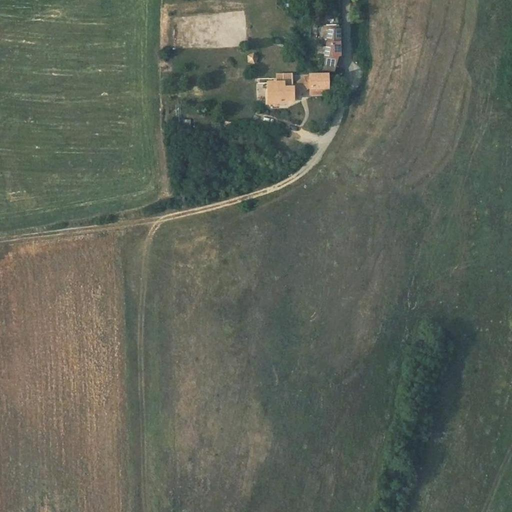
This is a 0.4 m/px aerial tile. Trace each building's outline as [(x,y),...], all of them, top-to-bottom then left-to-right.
[(244,13),(173,16),(174,47),(245,45),(244,13)] [(340,55),(339,25),(324,25),(323,38),(327,38),(326,46),(324,55),(324,56),(326,57),(324,69),(334,70),(338,55),(340,55)] [(324,55),(326,46),(317,45),(316,53),(324,55)] [(293,84),(292,73),(276,74),(276,82),(283,82),(283,85),(292,85),(292,84),(293,84)] [(293,99),(308,88),(310,88),(310,94),(328,94),(328,74),(310,74),(310,77),(304,77),(293,84),(292,84),(292,85),(283,85),(283,82),(276,82),(268,82),(268,102),(286,102),(285,99),(293,99)]
